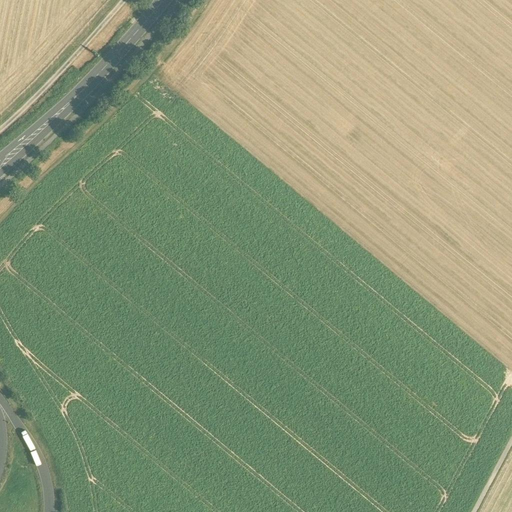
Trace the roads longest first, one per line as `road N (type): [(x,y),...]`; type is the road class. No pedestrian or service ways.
road 1 (track): [(214,0),(159,71),(0,229)]
road 2 (secondary): [(163,0),(0,165)]
road 3 (track): [(124,0),(0,132)]
road 4 (trunk): [(48,511),(41,465),(0,407)]
